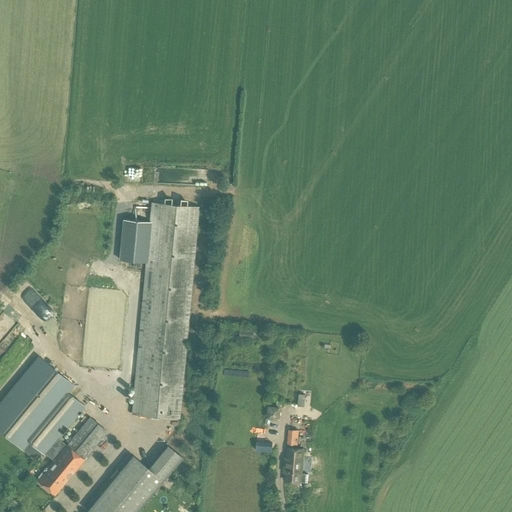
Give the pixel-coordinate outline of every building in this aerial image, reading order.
[(139,179),(153,180),(153,168),(140,167),(139,179)] [(149,211),(131,413),(179,418),(197,215),(149,211)] [(148,222),(122,220),(118,260),(144,262),(148,222)] [(89,286),(69,284),(61,370),(81,372),(89,286)] [(106,320),(109,286),(95,285),(87,385),(91,385),(91,392),(100,393),(105,320),(106,320)] [(53,316),(54,304),(40,302),(39,314),(53,316)] [(227,347),(227,358),(252,359),(252,348),(227,347)] [(73,385),(38,357),(0,403),(0,431),(20,449),(27,441),(44,456),(45,455),(53,461),(66,445),(59,439),(84,407),(67,393),(73,385)] [(327,373),(295,373),(295,390),(327,390),(327,373)] [(346,401),(295,399),(294,421),(345,423),(346,401)] [(268,406),(267,419),(280,420),(280,406),(268,406)] [(37,481),(54,495),(107,432),(89,417),(66,445),(53,461),(47,469),(46,468),(40,476),(37,481)] [(288,430),(287,445),(297,446),(298,431),(288,430)] [(307,474),(302,474),(304,449),(296,448),(286,447),(285,457),(283,457),(282,473),(284,473),(283,482),(301,483),(301,482),(306,483),(307,474)] [(129,454),(84,508),(89,511),(137,511),(163,482),(129,454)]
